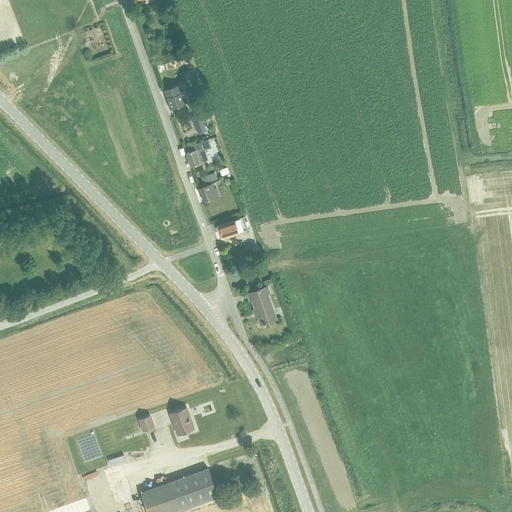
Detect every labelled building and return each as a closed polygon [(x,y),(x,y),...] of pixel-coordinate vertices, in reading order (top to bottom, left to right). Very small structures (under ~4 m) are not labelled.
[(164,90),(171,108),(185,103),(178,85),(164,90)] [(201,114),(192,117),(198,134),(206,131),(201,114)] [(190,151),(186,153),(191,166),(205,161),(208,160),(205,151),(204,149),(211,147),(208,139),(201,141),(187,146),(190,151)] [(227,167),(219,170),(222,176),(229,173),(227,167)] [(215,172),(201,177),(203,183),(217,179),(215,172)] [(212,183),(199,188),(204,201),(219,196),(216,188),(214,189),(212,183)] [(248,229),(243,217),(219,225),(223,238),(248,229)] [(251,299),(260,324),(276,319),(273,310),(271,310),(266,294),(269,293),(267,286),(248,293),(250,300),(251,299)] [(178,435),(194,429),(186,407),(170,413),(178,435)] [(143,431),(154,428),(150,415),(139,419),(143,431)] [(142,491),(149,511),(173,511),(218,496),(208,468),(142,491)]
